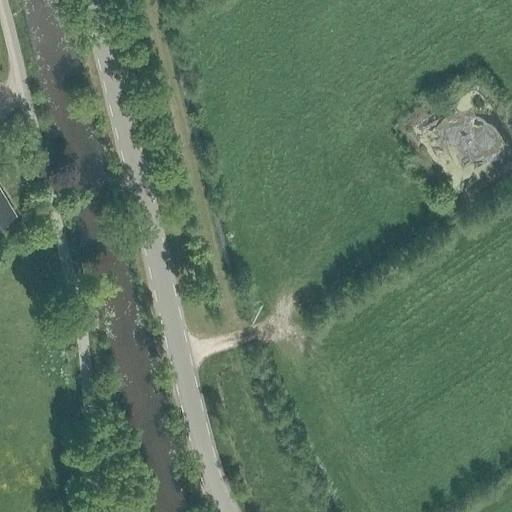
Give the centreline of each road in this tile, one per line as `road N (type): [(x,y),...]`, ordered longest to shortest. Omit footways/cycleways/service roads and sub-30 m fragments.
road 1 (tertiary): [(226,511),(195,434),(87,0)]
road 2 (unclassified): [(0,0),(32,119)]
